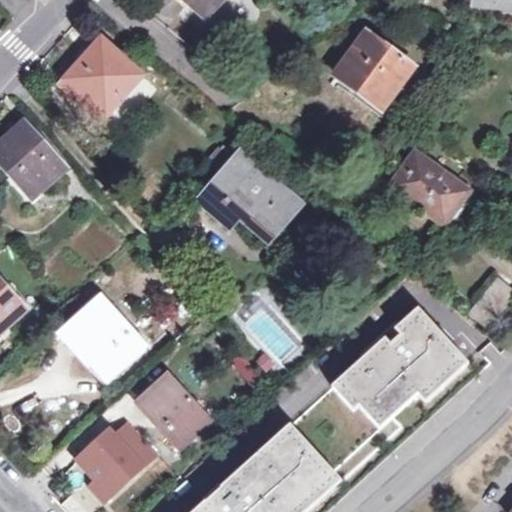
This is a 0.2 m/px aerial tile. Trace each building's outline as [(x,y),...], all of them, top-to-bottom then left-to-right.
[(183,0),(204,19),(220,0),(183,0)] [(511,10),(511,0),(473,0),(473,7),(511,10)] [(379,110),(409,67),(366,35),(334,77),(379,110)] [(102,39),(64,79),(104,117),(142,74),(102,39)] [(26,125),(0,148),(0,161),(17,181),(23,176),(39,194),(66,169),(26,125)] [(200,197),(232,225),(243,214),(272,237),(287,220),(297,229),(311,213),(239,152),(200,197)] [(443,228),(468,192),(415,152),(389,189),(443,228)] [(511,293),(497,281),(480,302),(499,318),(511,302),(511,293)] [(0,336),(26,313),(0,283),(0,336)] [(66,336),(107,381),(143,348),(102,302),(66,336)] [(480,302),(467,317),(486,334),(499,318),(480,302)] [(422,308),(268,447),(312,495),(334,475),(343,484),(392,440),(384,430),(465,356),(422,308)] [(233,365),(258,392),(268,383),(256,368),(245,354),(233,365)] [(180,450),(211,422),(170,378),(140,406),(180,450)] [(111,432),(80,460),(100,481),(100,482),(105,477),(118,490),(158,454),(132,426),(117,439),(111,432)] [(206,504),(197,511),(293,511),(312,495),(268,447),(230,482),(234,489),(211,509),(206,504)] [(100,482),(100,481),(93,487),(106,501),(118,490),(105,477),(100,482)] [(230,482),(206,504),(211,509),(234,489),(230,482)]
